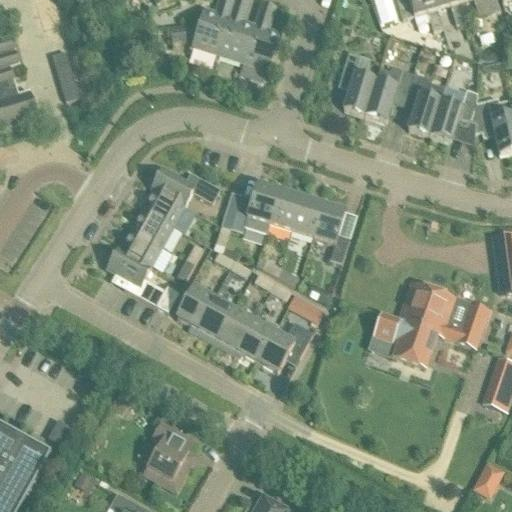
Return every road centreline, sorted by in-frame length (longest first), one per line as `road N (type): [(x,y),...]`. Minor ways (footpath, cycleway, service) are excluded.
road 1 (residential): [(208,511),(262,414),(37,282)]
road 2 (residential): [(283,140),(183,113),(138,126),(37,282)]
road 3 (residential): [(511,206),(457,198),(283,140)]
road 4 (residential): [(283,140),(315,1)]
